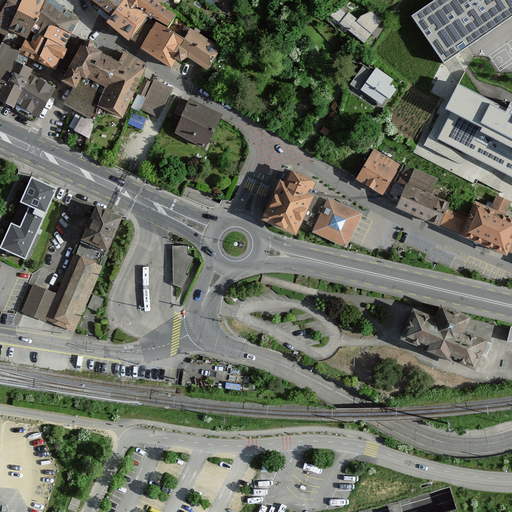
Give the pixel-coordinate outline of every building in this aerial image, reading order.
[(0,33),(8,38),(23,0),(8,0),(0,16),(0,33)] [(0,0),(0,16),(8,0),(0,0)] [(30,39),(48,0),(47,0),(23,0),(8,38),(6,41),(25,49),(30,39)] [(73,36),(79,25),(48,0),(30,39),(36,43),(39,37),(44,39),(51,26),(73,36)] [(94,0),(92,5),(99,16),(97,18),(106,25),(124,2),(152,21),(154,19),(170,28),(177,16),(164,7),(153,0),(94,0)] [(203,0),(229,19),(235,11),(220,0),(203,0)] [(511,0),(434,0),(411,16),(444,64),(511,17),(511,0)] [(124,2),(106,25),(136,46),(152,21),(124,2)] [(331,18),(366,43),(372,35),(376,38),(386,24),(380,19),(382,16),(378,13),(375,17),(370,13),(361,17),(358,21),(348,13),(347,15),(338,8),(331,18)] [(152,21),(136,46),(171,69),(175,60),(186,37),(170,28),(154,19),(152,21)] [(73,36),(51,26),(44,39),(47,41),(67,50),(73,36)] [(21,58),(24,60),(28,61),(31,58),(38,63),(43,52),(47,41),(44,39),(39,37),(36,43),(30,39),(25,49),(21,58)] [(186,37),(175,60),(180,63),(188,59),(207,70),(220,50),(186,37)] [(0,51),(0,98),(17,64),(21,66),(24,60),(21,58),(25,49),(6,41),(0,51)] [(62,61),(67,50),(47,41),(43,52),(62,61)] [(107,90),(122,56),(116,52),(112,60),(94,51),(85,46),(64,84),(73,89),(65,106),(85,116),(77,133),(92,139),(96,115),(105,89),(107,90)] [(62,61),(43,52),(38,63),(56,72),(62,61)] [(144,70),(122,56),(107,90),(105,89),(96,115),(103,118),(106,112),(121,119),(144,70)] [(17,64),(0,98),(0,100),(16,109),(32,76),(34,72),(21,66),(17,64)] [(362,91),(359,95),(370,102),(372,99),(381,105),(386,98),(390,100),(396,90),(389,86),(393,80),(377,70),(375,73),(364,66),(352,85),(362,91)] [(43,83),(32,76),(16,109),(15,112),(36,124),(55,87),(44,80),(43,83)] [(145,99),(152,84),(144,81),(138,95),(145,99)] [(173,90),(154,81),(145,101),(160,108),(163,110),(173,90)] [(453,115),(440,139),(511,177),(511,107),(510,107),(507,111),(462,88),(449,113),(453,115)] [(160,108),(145,101),(140,110),(156,117),(160,108)] [(221,120),(189,103),(187,105),(180,101),(174,114),(182,118),(175,131),(207,148),(221,120)] [(357,180),(383,197),(388,200),(394,183),(401,166),(374,151),(357,180)] [(394,183),(388,200),(397,208),(440,227),(448,210),(450,204),(432,196),(438,180),(406,167),(398,185),(394,183)] [(286,185),(280,182),(263,221),(296,236),(303,221),(314,197),(308,195),(313,184),(291,174),(286,185)] [(60,188),(33,176),(20,204),(30,208),(20,228),(14,225),(3,250),(28,262),(60,188)] [(326,203),(314,197),(303,221),(316,227),(313,234),(347,249),(362,215),(328,200),(326,203)] [(468,218),(448,210),(440,227),(508,256),(511,245),(511,221),(506,219),(511,204),(511,202),(498,197),(492,211),(474,203),(468,218)] [(93,207),(73,199),(67,212),(84,220),(87,212),(90,214),(93,207)] [(97,210),(76,257),(101,268),(121,220),(97,210)] [(186,275),(194,257),(188,255),(175,255),(175,246),(172,246),(173,284),(183,288),(188,276),(186,275)] [(188,246),(175,246),(175,255),(188,255),(188,246)] [(76,257),(74,256),(57,296),(46,322),(75,334),(103,269),(101,268),(76,257)] [(46,322),(57,296),(34,286),(23,312),(46,322)] [(104,300),(94,296),(88,309),(98,313),(104,300)] [(414,309),(402,338),(474,368),(486,338),(468,330),(472,320),(441,308),(439,313),(437,319),(414,309)] [(487,359),(492,345),(486,343),(481,357),(487,359)]
